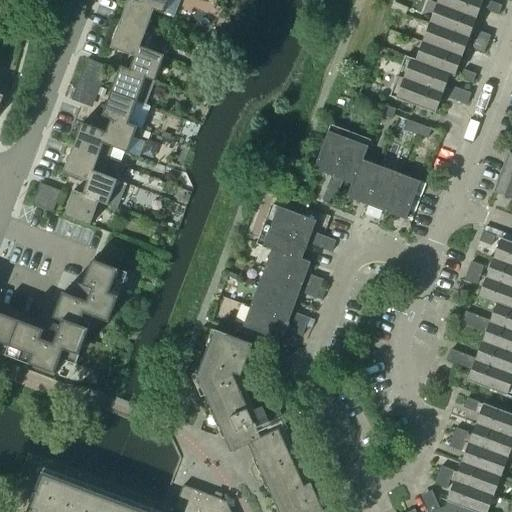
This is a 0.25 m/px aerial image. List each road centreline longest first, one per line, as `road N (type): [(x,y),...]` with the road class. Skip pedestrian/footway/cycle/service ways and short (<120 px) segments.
road 1 (residential): [(362,492),(312,388),(313,347),(355,243),(426,268)]
road 2 (residential): [(426,268),(394,363),(424,440),(410,472),(362,492)]
road 3 (residential): [(15,178),(80,0)]
road 4 (unclassified): [(453,199),(511,39)]
